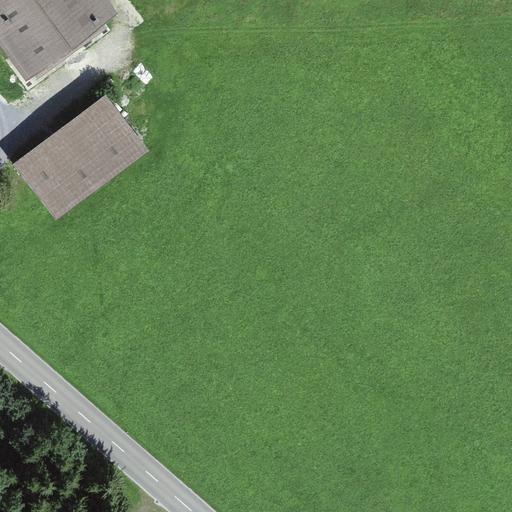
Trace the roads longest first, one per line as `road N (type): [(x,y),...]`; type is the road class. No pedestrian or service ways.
road 1 (tertiary): [(0,343),(192,511)]
road 2 (track): [(123,48),(5,144)]
